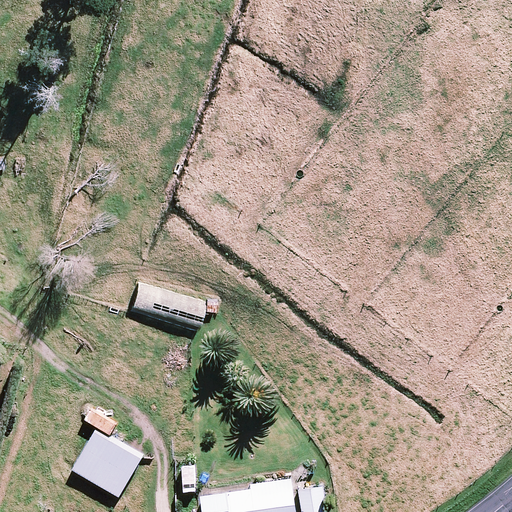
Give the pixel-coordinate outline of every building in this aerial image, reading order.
[(216,306),(139,283),(132,310),(198,330),(204,310),(214,313),(216,306)] [(117,425),(93,409),(87,419),(111,435),(117,425)] [(145,455),(99,428),(75,470),(121,496),(145,455)] [(197,491),(195,466),(184,467),(186,491),(197,491)] [(205,511),(329,511),(326,491),(312,493),(302,494),(299,477),(248,484),(249,489),(203,495),(205,511)]
